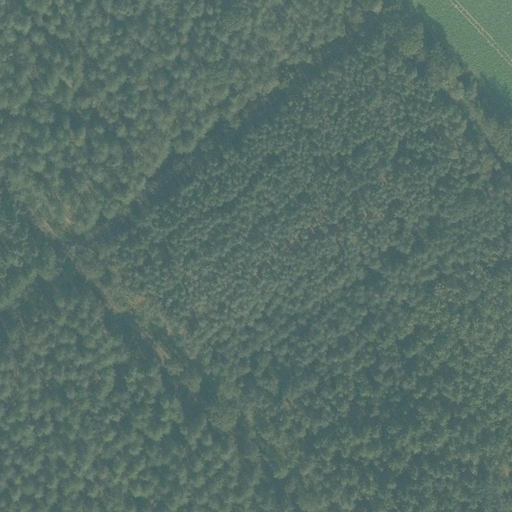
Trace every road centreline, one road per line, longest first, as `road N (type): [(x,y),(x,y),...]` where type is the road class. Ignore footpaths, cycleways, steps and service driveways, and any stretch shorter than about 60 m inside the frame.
road 1 (track): [(0,305),(375,3)]
road 2 (track): [(319,511),(0,178)]
